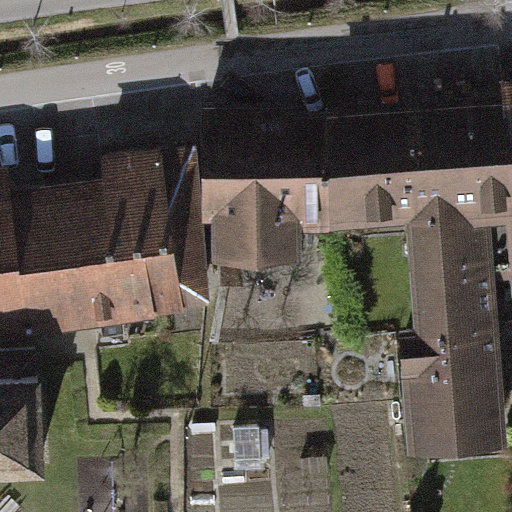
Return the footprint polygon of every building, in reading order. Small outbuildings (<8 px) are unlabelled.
[(410,213),(511,202),(511,79),(332,95),(332,102),(339,216),(410,213)] [(339,216),(332,102),(298,102),(298,94),(209,96),(211,213),(218,213),(219,251),(306,249),(306,224),(339,223),(339,216)] [(14,199),(12,186),(0,187),(0,323),(31,320),(210,295),(198,139),(109,152),(114,184),(53,193),(14,199)] [(420,316),(502,309),(511,307),(511,202),(410,213),(420,316)] [(511,411),(502,309),(420,316),(401,318),(414,451),(511,441),(511,411)] [(45,341),(0,343),(0,464),(49,463),(45,341)]
